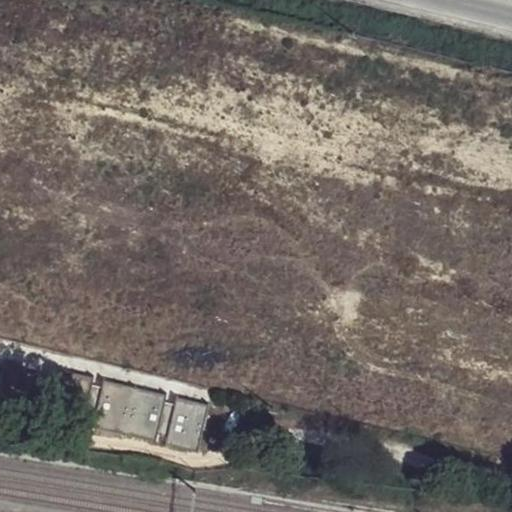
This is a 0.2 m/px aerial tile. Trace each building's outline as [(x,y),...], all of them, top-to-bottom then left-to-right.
[(5,363),(0,384),(0,395),(37,405),(36,410),(65,417),(67,410),(75,376),(77,369),(47,362),(43,380),(22,376),(24,367),(5,363)] [(74,411),(72,418),(138,434),(140,427),(148,393),(149,385),(84,370),(82,378),(74,411)] [(74,411),(82,378),(75,376),(67,410),(74,411)] [(152,430),(150,437),(183,445),(194,396),(161,388),(160,396),(152,430)] [(152,430),(160,396),(148,393),(140,427),(152,430)]
